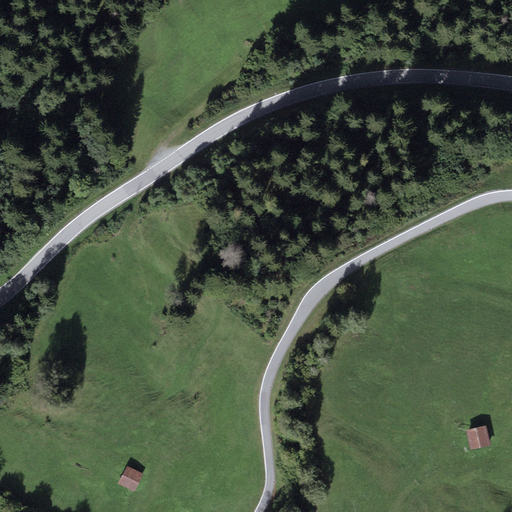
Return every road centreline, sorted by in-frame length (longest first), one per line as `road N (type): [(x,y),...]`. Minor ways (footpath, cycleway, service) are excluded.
road 1 (tertiary): [(511,84),(389,77),(255,110),(101,207),(0,298)]
road 2 (unclassified): [(260,511),(270,479),(264,397),(313,297),(342,272),(470,205),(511,196)]
